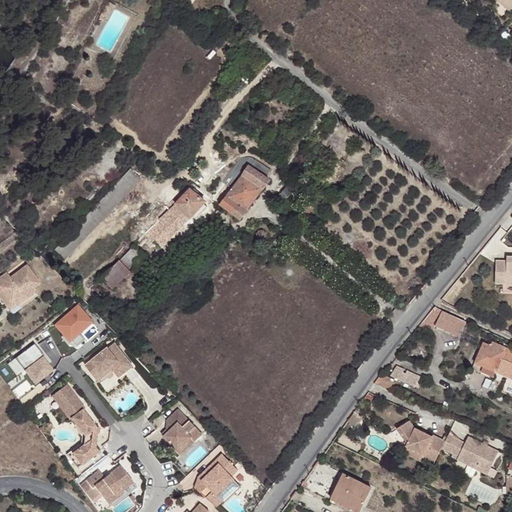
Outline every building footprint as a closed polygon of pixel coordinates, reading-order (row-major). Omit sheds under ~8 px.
[(114,0),(107,0),(101,13),(108,17),(117,1),(114,0)] [(242,78),(248,71),(239,65),(234,72),(242,78)] [(251,158),(245,166),(261,177),(267,169),(251,158)] [(124,165),(49,245),(59,255),(134,174),(124,165)] [(245,166),(244,165),(213,205),(231,220),(264,179),(261,177),(245,166)] [(184,186),(170,200),(166,196),(157,206),(161,209),(139,230),(146,238),(149,236),(156,243),(186,216),(200,199),(184,186)] [(137,252),(128,243),(96,275),(107,285),(124,269),(122,267),(137,252)] [(497,280),(511,279),(511,258),(509,258),(509,262),(497,262),(497,280)] [(0,312),(1,314),(26,296),(21,289),(29,283),(16,266),(0,277),(0,312)] [(73,300),(49,319),(58,329),(63,336),(73,329),(87,318),(73,300)] [(419,326),(431,332),(434,326),(458,337),(465,322),(442,311),(434,308),(419,326)] [(73,329),(63,336),(58,329),(55,331),(61,340),(70,341),(78,335),(73,329)] [(37,348),(30,338),(10,352),(29,379),(47,366),(38,352),(35,349),(37,348)] [(109,339),(79,360),(88,373),(111,357),(114,362),(122,357),(109,339)] [(481,347),(474,363),(483,367),(494,372),(495,370),(511,377),(511,361),(501,357),(504,347),(492,342),(491,345),(483,342),(481,347)] [(111,357),(88,373),(90,376),(106,365),(112,373),(126,363),(122,357),(114,362),(111,357)] [(396,365),(391,377),(417,387),(422,375),(396,365)] [(483,367),(481,369),(481,371),(493,376),(494,372),(483,367)] [(60,381),(45,392),(48,395),(63,385),(60,381)] [(70,395),(63,385),(48,395),(63,416),(64,415),(76,432),(74,433),(73,441),(59,451),(69,465),(91,449),(87,444),(89,430),(86,426),(88,425),(75,406),(77,405),(72,398),(70,399),(68,396),(70,395)] [(195,429),(171,403),(160,414),(166,421),(157,430),(175,449),(195,429)] [(357,407),(350,417),(358,423),(365,413),(362,411),(357,407)] [(423,454),(422,456),(435,462),(445,440),(434,434),(432,436),(425,433),(424,436),(420,434),(421,431),(416,428),(411,418),(397,425),(407,443),(406,445),(423,454)] [(488,445),(484,442),(470,436),(467,442),(450,433),(443,447),(460,455),(491,470),(501,450),(488,445)] [(420,461),(422,456),(423,454),(406,445),(402,452),(420,461)] [(233,471),(218,455),(211,461),(214,465),(189,488),(210,507),(217,501),(211,495),(228,480),(226,477),(233,471)] [(491,470),(460,455),(459,459),(489,473),(491,470)] [(77,479),(83,486),(93,479),(98,486),(106,497),(114,492),(111,488),(118,483),(119,485),(130,477),(118,460),(101,472),(97,465),(77,479)] [(194,477),(189,488),(214,465),(211,461),(194,477)] [(360,511),(372,488),(342,474),(330,499),(356,511),(360,511)] [(83,486),(88,494),(98,486),(93,479),(83,486)] [(228,480),(211,495),(217,501),(233,486),(228,480)] [(111,488),(114,492),(121,487),(119,485),(118,483),(111,488)] [(198,511),(197,511),(199,508),(191,501),(181,511),(198,511)]
